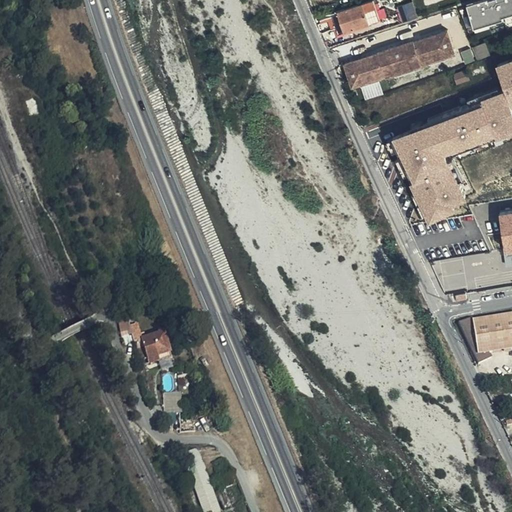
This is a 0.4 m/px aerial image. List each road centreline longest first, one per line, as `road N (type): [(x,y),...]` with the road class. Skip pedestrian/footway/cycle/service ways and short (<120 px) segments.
road 1 (primary): [(306,511),(104,0)]
road 2 (primary): [(92,0),(294,511)]
road 3 (residential): [(0,270),(32,344),(109,318),(153,431),(224,445),(255,511)]
road 4 (residential): [(304,0),(440,308)]
road 5 (residential): [(440,308),(511,465)]
